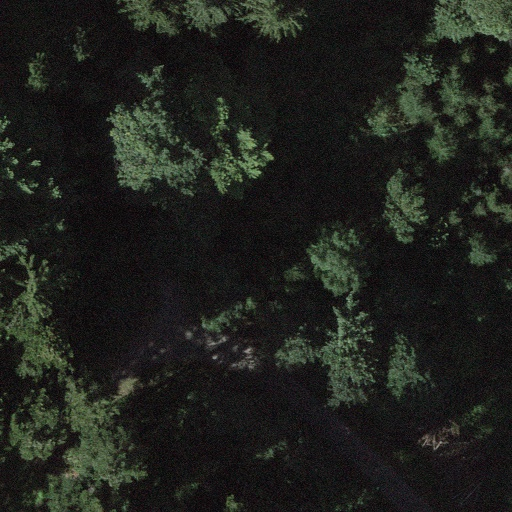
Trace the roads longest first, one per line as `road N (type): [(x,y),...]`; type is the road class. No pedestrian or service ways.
road 1 (track): [(410,511),(311,418),(236,365),(160,340),(110,360),(0,450)]
road 2 (track): [(0,67),(74,139),(147,247),(160,340)]
